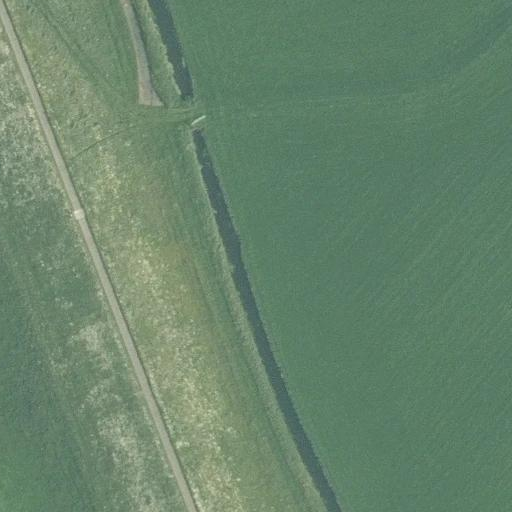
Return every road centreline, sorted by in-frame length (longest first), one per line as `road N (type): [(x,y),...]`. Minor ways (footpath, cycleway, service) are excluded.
road 1 (track): [(34,0),(119,100),(151,109),(409,93),(449,78),(511,31)]
road 2 (track): [(48,334),(0,211)]
